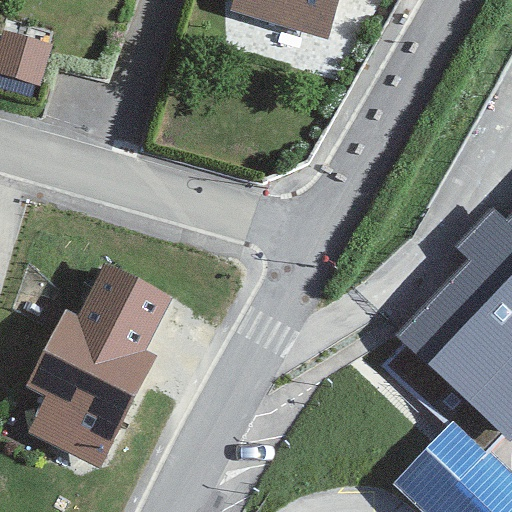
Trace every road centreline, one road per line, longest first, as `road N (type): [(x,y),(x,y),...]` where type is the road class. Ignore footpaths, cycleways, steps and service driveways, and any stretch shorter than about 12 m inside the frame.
road 1 (residential): [(329,236),(0,147)]
road 2 (residential): [(329,236),(182,511)]
road 3 (residential): [(465,0),(329,236)]
